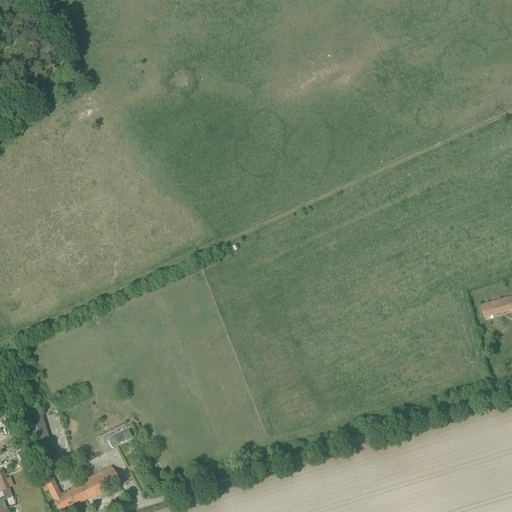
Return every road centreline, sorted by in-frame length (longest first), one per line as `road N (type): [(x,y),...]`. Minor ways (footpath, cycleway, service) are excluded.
road 1 (track): [(511,111),(0,341)]
road 2 (unclassified): [(117,511),(511,391)]
